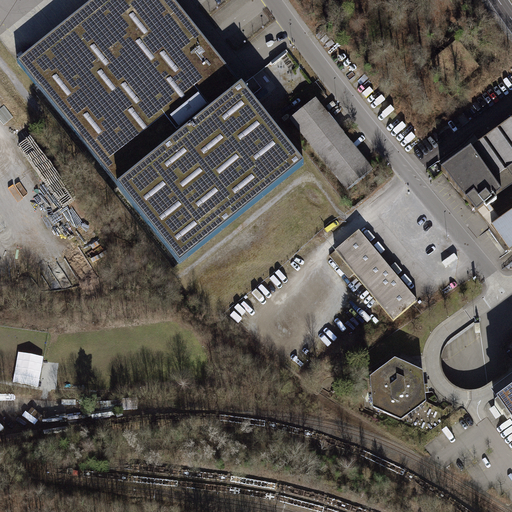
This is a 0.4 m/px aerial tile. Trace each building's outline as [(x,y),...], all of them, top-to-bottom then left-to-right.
[(94,0),(17,62),(25,72),(40,60),(59,44),(67,38),(75,32),(84,24),(92,18),(100,12),(107,6),(114,0),(94,0)] [(40,60),(25,72),(179,264),(304,165),(171,0),(134,0),(133,0),(114,0),(107,6),(100,12),(92,18),(84,24),(75,32),(67,38),(59,44),(40,60)] [(456,43),(432,63),(453,87),(477,67),(456,43)] [(272,65),(277,77),(295,70),(291,58),(272,65)] [(245,85),(253,95),(261,88),(253,78),(245,85)] [(290,120),(348,191),(372,171),(315,100),(290,120)] [(511,119),(441,171),(490,229),(501,221),(490,208),(497,202),(495,199),(511,185),(511,119)] [(509,252),(511,250),(511,212),(501,221),(490,229),(499,241),(501,241),(509,252)] [(417,301),(359,232),(330,256),(349,279),(355,274),(393,321),(417,301)] [(498,400),(511,390),(511,341),(503,348),(509,370),(510,371),(489,387),(492,392),(498,400)] [(425,402),(422,373),(395,360),(371,378),(374,408),(401,420),(425,402)] [(511,390),(498,400),(511,419),(511,390)]
